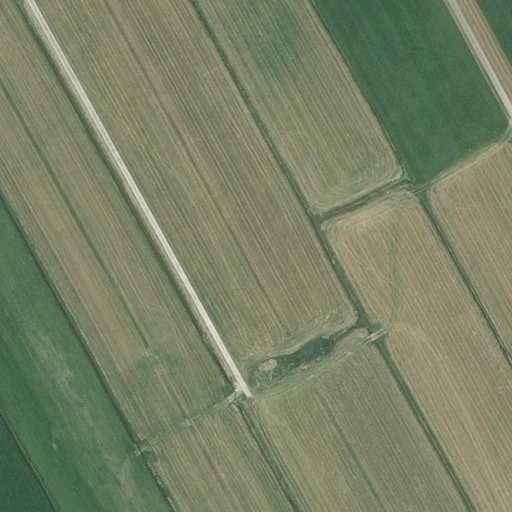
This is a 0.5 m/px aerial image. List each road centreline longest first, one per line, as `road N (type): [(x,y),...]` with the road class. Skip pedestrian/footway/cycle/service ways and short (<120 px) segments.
road 1 (track): [(29,0),(248,397)]
road 2 (track): [(511,111),(451,0)]
